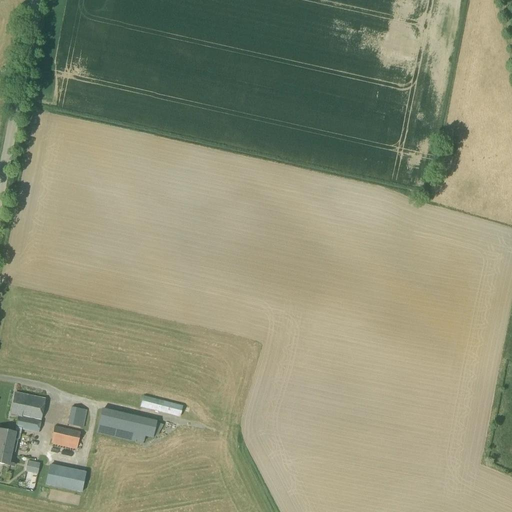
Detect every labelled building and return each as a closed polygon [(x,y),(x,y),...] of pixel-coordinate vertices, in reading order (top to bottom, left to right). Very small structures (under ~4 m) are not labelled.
[(10,452),(15,453),(17,440),(19,440),(21,431),(37,434),(44,401),(13,394),(8,419),(16,421),(14,434),(0,431),(0,444),(1,445),(0,449),(3,450),(2,450),(10,452)] [(179,418),(182,407),(142,397),(139,408),(179,418)] [(83,429),(87,411),(70,408),(66,425),(83,429)] [(152,439),(157,437),(162,425),(155,423),(156,422),(101,409),(95,434),(135,443),(134,444),(142,445),(144,437),(152,439)] [(76,450),(80,432),(54,427),(50,445),(76,450)] [(9,452),(10,452),(2,450),(3,450),(0,449),(1,445),(0,444),(0,464),(6,466),(9,452)] [(37,475),(39,464),(27,461),(24,472),(37,475)] [(81,494),(85,473),(49,465),(45,486),(81,494)]
